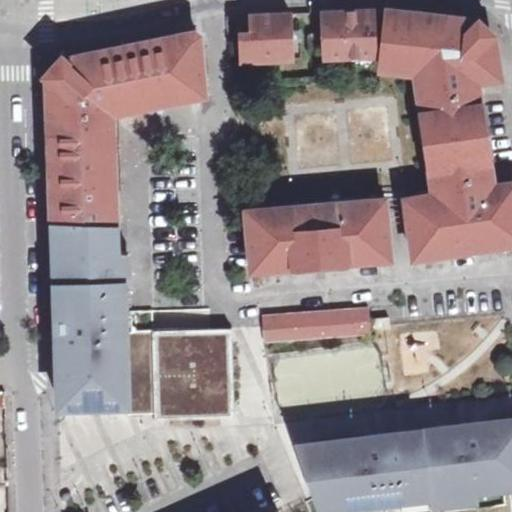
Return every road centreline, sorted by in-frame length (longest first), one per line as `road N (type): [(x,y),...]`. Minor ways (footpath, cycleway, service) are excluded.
road 1 (tertiary): [(6,17),(24,511)]
road 2 (residential): [(6,17),(108,17),(182,0)]
